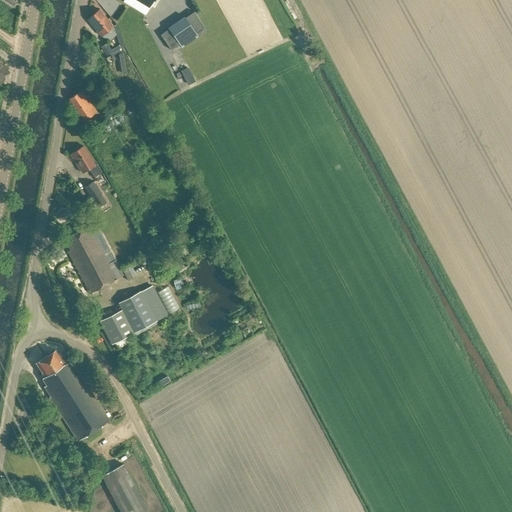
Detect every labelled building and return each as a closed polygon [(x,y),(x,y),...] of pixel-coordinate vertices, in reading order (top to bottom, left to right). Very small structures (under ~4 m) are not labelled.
[(145,17),(154,0),(124,0),(124,1),(129,4),(128,7),(145,17)] [(101,37),(113,27),(99,10),(87,19),(101,37)] [(184,18),(168,29),(182,49),(198,38),(184,18)] [(107,56),(112,53),(106,43),(101,46),(107,56)] [(4,79),(9,72),(7,71),(9,68),(0,62),(0,85),(4,79)] [(189,66),(182,69),(188,84),(196,81),(189,66)] [(79,124),(96,112),(82,90),(69,99),(70,101),(67,103),(72,111),(71,112),(79,124)] [(94,177),(102,172),(96,163),(94,165),(83,146),(70,154),(82,173),(88,169),(94,177)] [(97,209),(106,203),(93,182),(84,188),(97,209)] [(90,294),(123,276),(96,226),(91,229),(89,225),(64,239),(70,250),(67,251),(90,294)] [(168,275),(175,265),(168,261),(161,271),(168,275)] [(133,279),(127,267),(122,269),(128,281),(133,279)] [(154,293),(151,286),(118,304),(121,310),(99,322),(111,345),(167,316),(155,292),(154,293)] [(77,441),(109,420),(71,362),(70,363),(64,364),(55,350),(53,351),(51,350),(48,352),(47,354),(48,355),(36,363),(44,376),(42,378),(46,385),(44,387),(50,397),(49,397),(49,398),(45,401),(48,407),(53,403),(77,441)] [(170,381),(167,376),(156,382),(159,387),(170,381)] [(19,453),(16,473),(29,475),(32,456),(19,453)] [(147,511),(122,464),(101,476),(119,511),(147,511)]
